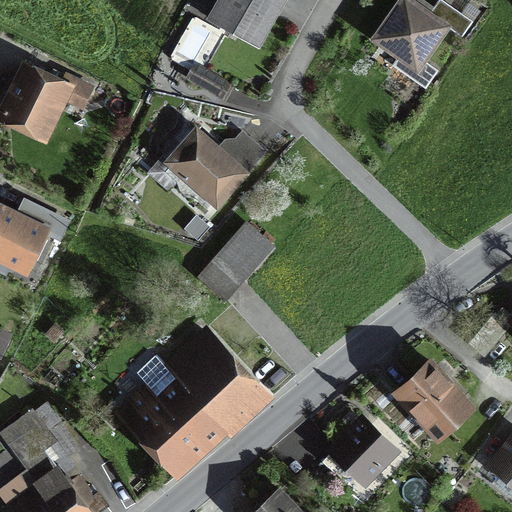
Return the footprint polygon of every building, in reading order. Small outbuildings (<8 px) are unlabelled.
[(282,0),(218,0),(207,19),(230,32),(238,20),(258,32),(271,10),(276,13),(282,0)] [(401,0),(374,39),(415,69),(445,27),(406,0),(401,0)] [(61,84),(23,66),(0,113),(44,135),(72,79),(65,76),(61,84)] [(220,98),(227,85),(203,71),(195,84),(220,98)] [(216,203),(242,173),(195,132),(169,161),(183,174),(176,181),(179,190),(186,196),(195,198),(202,190),(216,203)] [(0,263),(31,279),(53,234),(0,209),(0,263)] [(223,299),(270,246),(245,225),(199,277),(223,299)] [(143,388),(121,409),(172,464),(254,387),(203,332),(164,368),(146,385),(143,388)] [(443,379),(429,363),(396,393),(425,424),(436,437),(469,407),(461,399),(447,383),(443,379)] [(10,503),(10,504),(15,511),(98,511),(106,506),(97,494),(92,497),(77,477),(79,476),(46,430),(59,421),(46,403),(33,413),(30,410),(0,432),(0,434),(9,448),(10,447),(28,470),(37,483),(10,503)] [(391,452),(360,421),(332,450),(321,461),(352,492),(363,481),(391,452)] [(67,456),(78,448),(60,422),(49,430),(67,456)] [(511,482),(511,439),(508,444),(491,465),(511,482)] [(255,511),(297,511),(278,491),(266,503),(265,503),(256,511),(255,511)]
